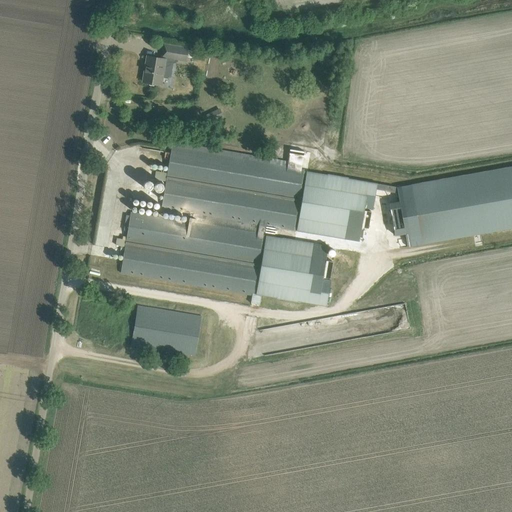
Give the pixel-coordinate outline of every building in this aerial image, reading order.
[(165,44),(163,57),(179,59),(187,61),(187,59),(187,57),(194,58),(194,52),(192,52),(189,51),(189,48),(165,44)] [(148,56),(143,82),(148,83),(153,83),(162,85),(164,76),(171,77),(172,69),(165,68),(166,59),(163,59),(158,58),(148,56)] [(484,251),(411,264),(423,324),(511,307),(511,245),(489,250),(485,230),(511,225),(511,163),(389,185),(304,171),(304,169),(172,147),(162,208),(190,212),(188,222),(131,212),(121,273),(253,295),(263,234),(192,222),(193,213),(359,242),(365,208),(373,210),(377,186),(390,189),(400,246),(480,231),(484,251)] [(329,246),(266,235),(256,294),(327,306),(331,280),(323,279),(329,246)] [(138,305),(131,345),(225,361),(229,338),(199,333),(202,316),(138,305)]
